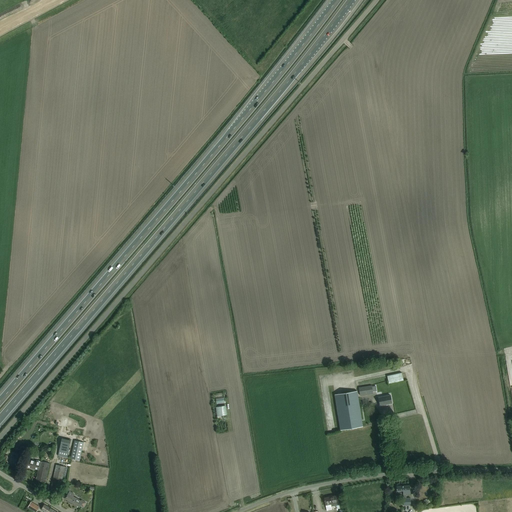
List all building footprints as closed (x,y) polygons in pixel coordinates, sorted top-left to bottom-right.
[(389,384),(403,381),(401,372),(387,376),(389,384)] [(373,393),(371,385),(359,387),(360,395),(373,393)] [(357,391),(334,394),(340,430),(363,426),(357,391)] [(390,394),(378,397),(379,406),(392,403),(390,394)] [(221,415),(226,415),(225,406),(216,407),(218,419),(221,419),(221,415)] [(70,440),(62,438),(58,456),(67,457),(70,440)] [(83,442),(75,441),(71,458),(79,460),(83,442)] [(36,461),(33,461),(28,459),(26,467),(38,470),(36,480),(45,482),(49,463),(36,460),(36,461)] [(56,465),(52,484),(50,488),(59,490),(65,467),(56,465)] [(410,494),(410,490),(409,485),(396,486),(396,491),(403,491),(403,495),(403,498),(403,505),(411,505),(410,498),(406,498),(406,495),(410,494)] [(67,486),(63,495),(66,497),(65,498),(79,507),(80,505),(83,507),(86,503),(81,500),(81,501),(72,496),(74,494),(69,491),(70,490),(69,489),(70,488),(67,486)] [(324,500),(324,501),(325,501),(325,505),(331,504),(331,506),(339,505),(339,502),(338,500),(337,495),(324,498),(324,500)] [(31,502),(28,507),(35,511),(39,507),(31,502)]
